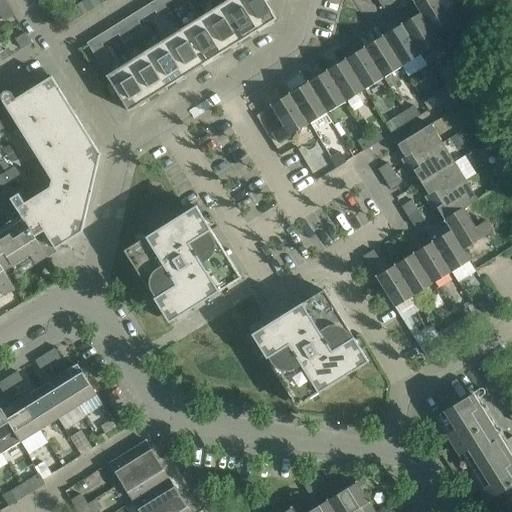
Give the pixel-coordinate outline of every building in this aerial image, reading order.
[(83,14),(93,8),(88,0),(84,0),(77,5),(83,14)] [(240,44),(239,42),(256,31),(257,33),(258,33),(237,0),(226,0),(216,6),(240,44)] [(237,0),(258,33),(259,32),(257,30),(267,24),(274,19),(275,20),(276,19),(265,1),(266,0),(237,0)] [(393,2),(391,0),(377,0),(383,9),(393,2)] [(420,12),(433,31),(462,13),(456,3),(445,10),(438,0),(416,0),(414,2),(420,12)] [(146,16),(154,11),(150,3),(142,8),(146,16)] [(14,15),(8,5),(0,9),(0,14),(4,21),(14,15)] [(216,6),(198,18),(221,55),(222,55),(221,53),(238,42),(239,44),(240,44),(216,6)] [(142,8),(133,14),(138,21),(146,16),(142,8)] [(64,26),(74,20),(68,10),(58,17),(64,26)] [(420,12),(402,23),(421,54),(439,42),(433,31),(420,12)] [(198,18),(180,29),(203,67),(204,66),(202,64),(219,54),(221,56),(221,55),(198,18)] [(402,23),(383,35),(402,65),(421,54),(402,23)] [(110,39),(118,34),(113,26),(105,31),(110,39)] [(180,29),(161,41),(185,78),(184,76),(201,65),(202,67),(203,67),(180,29)] [(105,31),(97,36),(101,44),(110,39),(105,31)] [(32,43),(25,33),(16,39),(22,49),(32,43)] [(383,35),(364,47),(383,77),(402,65),(383,35)] [(161,41),(143,52),(166,90),(167,89),(166,87),(183,76),(184,79),(185,78),(161,41)] [(0,62),(10,56),(6,49),(2,51),(0,46),(0,62)] [(346,58),(351,67),(365,89),(383,77),(364,47),(346,58)] [(147,99),(157,92),(164,88),(166,90),(143,52),(125,63),(148,101),(147,99)] [(346,58),(327,70),(346,100),(365,89),(351,67),(346,58)] [(128,111),(139,104),(146,100),(147,101),(148,101),(125,63),(106,75),(128,111)] [(327,70),(308,82),(327,112),(346,100),(327,70)] [(22,220),(23,219),(34,236),(43,230),(54,248),(81,231),(99,154),(51,76),(5,105),(51,179),(49,187),(24,203),(19,196),(11,201),(22,220)] [(308,82),(289,93),(308,124),(327,112),(308,82)] [(448,98),(457,92),(451,82),(442,88),(448,98)] [(448,98),(442,88),(432,94),(438,104),(448,98)] [(308,124),(289,93),(270,105),(282,126),(272,132),(278,142),(308,124)] [(411,121),(420,115),(414,105),(404,111),(411,121)] [(411,121),(404,111),(394,117),(401,128),(411,121)] [(442,143),(430,124),(397,144),(404,157),(401,159),(406,165),(442,143)] [(373,145),(383,138),(376,128),(367,134),(373,145)] [(34,157),(17,130),(8,135),(25,162),(34,157)] [(373,145),(367,134),(357,141),(363,151),(373,145)] [(442,143),(406,165),(410,172),(413,170),(421,183),(454,162),(442,143)] [(335,168),(345,162),(339,152),(329,158),(335,168)] [(464,156),(455,161),(465,177),(474,172),(464,156)] [(425,196),(429,203),(465,180),(454,162),(421,183),(428,194),(425,196)] [(378,169),(384,179),(394,173),(388,163),(378,169)] [(14,166),(5,172),(11,182),(20,176),(14,166)] [(0,187),(1,189),(11,182),(5,172),(0,175),(0,187)] [(384,179),(390,189),(400,182),(394,173),(384,179)] [(478,199),(465,180),(429,203),(433,209),(436,207),(444,220),(463,208),(478,199)] [(401,206),(407,216),(417,210),(411,200),(401,206)] [(213,233),(211,230),(195,205),(145,237),(123,250),(168,322),(233,282),(233,281),(240,277),(212,233),(213,233)] [(463,208),(444,220),(450,230),(463,249),(492,231),(486,221),(475,227),(463,208)] [(413,226),(423,220),(417,210),(407,216),(413,226)] [(0,296),(14,288),(3,271),(12,265),(17,274),(46,256),(34,236),(23,219),(22,220),(2,232),(0,229),(0,296)] [(463,249),(450,230),(432,241),(451,272),(470,260),(463,249)] [(432,284),(451,272),(432,241),(413,253),(432,284)] [(363,256),(369,266),(379,259),(372,250),(363,256)] [(413,253),(394,264),(414,295),(432,284),(413,253)] [(422,309),(414,295),(394,264),(375,276),(425,355),(443,343),(432,324),(419,332),(409,317),(422,309)] [(368,361),(361,350),(351,333),(351,334),(323,290),(316,294),(316,293),(251,334),(296,406),(368,361)] [(500,308),(494,298),(484,305),(490,314),(500,308)] [(467,315),(457,321),(463,331),(473,325),(467,315)] [(457,321),(456,322),(447,327),(453,337),(463,331),(457,321)] [(44,354),(50,364),(60,358),(54,348),(44,354)] [(44,354),(34,360),(41,370),(50,364),(44,354)] [(491,358),(479,366),(493,389),(505,382),(491,358)] [(95,394),(79,368),(76,364),(57,376),(76,406),(95,394)] [(7,377),(13,387),(23,381),(17,371),(7,377)] [(38,387),(57,418),(76,406),(57,376),(38,387)] [(7,377),(0,381),(0,387),(3,393),(13,387),(7,377)] [(20,399),(39,429),(57,418),(38,387),(20,399)] [(511,392),(511,391),(499,398),(511,418),(511,392)] [(471,393),(435,416),(487,501),(504,490),(503,488),(511,482),(511,458),(510,456),(511,454),(511,435),(502,442),(471,393)] [(39,429),(20,399),(2,410),(20,441),(39,429)] [(0,407),(0,450),(1,453),(20,441),(2,410),(0,407)] [(101,427),(106,434),(116,427),(111,421),(101,427)] [(157,459),(145,440),(109,462),(121,482),(157,459)] [(121,482),(132,500),(169,477),(157,459),(121,482)] [(35,466),(43,478),(51,474),(43,461),(35,466)] [(325,472),(313,479),(314,479),(320,489),(321,491),(333,484),(325,472)] [(38,474),(28,480),(34,490),(40,486),(44,484),(38,474)] [(155,511),(180,496),(169,477),(132,500),(139,511),(155,511)] [(314,479),(304,486),(310,495),(320,489),(314,479)] [(375,511),(357,481),(327,500),(334,511),(375,511)] [(511,511),(511,482),(503,488),(504,490),(509,498),(501,503),(506,511),(511,511)] [(20,485),(10,491),(16,501),(26,495),(20,485)] [(76,510),(86,504),(80,494),(70,500),(76,510)] [(155,511),(190,511),(180,496),(155,511)] [(86,504),(76,510),(77,511),(95,511),(102,508),(97,498),(86,505),(86,504)] [(334,511),(327,500),(307,511),(334,511)]
